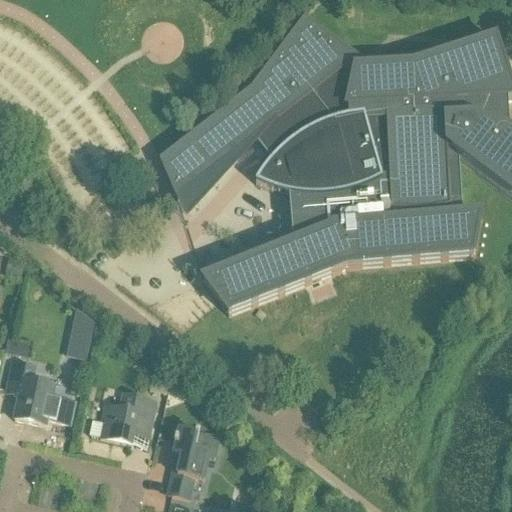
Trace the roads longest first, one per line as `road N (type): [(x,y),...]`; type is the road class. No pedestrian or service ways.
road 1 (residential): [(308,464),(0,224)]
road 2 (residential): [(127,511),(126,481),(13,458),(1,503)]
